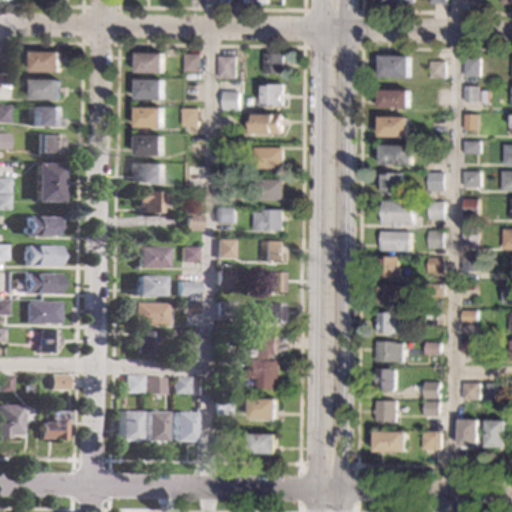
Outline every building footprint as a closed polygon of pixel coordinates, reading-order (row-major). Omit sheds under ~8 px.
[(59,72),(30,71),(30,52),(59,52),(59,72)] [(162,73),(135,72),(136,53),(161,53),(162,53),(162,73)] [(199,72),(183,71),(183,53),(185,53),(200,54),(199,72)] [(283,73),(263,73),(263,54),(282,54),(283,54),(283,73)] [(235,79),(217,79),(217,55),(219,55),(235,55),(235,79)] [(409,78),(379,77),(379,56),(409,56),(409,78)] [(478,59),(478,75),(462,75),(463,58),(478,59)] [(444,78),(428,78),(428,61),(444,61),(444,78)] [(58,100),(30,100),(30,79),(58,79),(58,100)] [(162,100),(135,100),(135,80),(162,80),(162,100)] [(283,85),(282,105),(281,105),(260,104),(261,84),(283,85)] [(477,102),(462,102),(462,86),(477,86),(477,102)] [(408,107),(379,107),(379,90),(408,90),(408,107)] [(487,91),(486,103),(479,102),(479,91),(487,91)] [(233,111),(218,111),(218,99),(233,100),(233,111)] [(0,122),(8,123),(8,106),(0,105),(0,122)] [(58,126),(31,126),(31,107),(58,107),(58,126)] [(161,128),(135,127),(135,108),(160,108),(161,108),(161,128)] [(197,127),(181,126),(181,108),(198,109),(197,127)] [(234,131),(217,131),(217,112),(234,112),(234,131)] [(282,134),(251,134),(251,114),(282,114),(282,134)] [(477,130),(462,130),(462,114),(477,114),(477,130)] [(407,137),(378,136),(379,116),(407,117),(407,137)] [(7,150),(0,150),(0,134),(8,134),(7,150)] [(59,155),(35,154),(35,135),(59,135),(59,155)] [(162,136),(161,156),(134,155),(134,135),(162,136)] [(478,154),(461,153),(461,141),(478,141),(478,154)] [(232,162),(217,162),(217,144),(232,145),(232,162)] [(411,165),(380,164),(380,144),(406,145),(411,145),(411,165)] [(511,165),(501,165),(502,145),(511,145),(511,165)] [(283,168),(254,168),(254,148),(283,148),(283,168)] [(58,202),(32,201),(33,164),(59,164),(58,202)] [(161,184),(135,183),(135,164),(162,164),(161,184)] [(478,187),(461,187),(461,171),(479,171),(478,187)] [(511,191),(499,191),(499,171),(511,171),(511,191)] [(400,184),(401,184),(401,193),(380,192),(380,172),(400,172),(400,184)] [(442,190),(425,190),(425,189),(425,172),(442,172),(442,190)] [(7,194),(0,194),(0,179),(8,179),(7,194)] [(233,195),(217,195),(217,179),(233,179),(233,195)] [(282,200),(253,199),(253,179),(282,180),(282,200)] [(160,213),(139,213),(140,207),(136,207),(136,191),(160,192),(160,213)] [(8,210),(0,210),(0,195),(7,195),(8,210)] [(477,216),(461,215),(461,199),(477,199),(477,216)] [(412,224),(399,224),(399,228),(391,228),(391,224),(381,224),(382,201),(413,201),(412,224)] [(442,202),(441,219),(426,219),(427,201),(442,202)] [(232,207),(232,224),(215,223),(216,207),(232,207)] [(281,230),(253,229),(254,212),(263,212),(263,209),(280,209),(281,209),(281,230)] [(198,231),(181,231),(181,215),(198,215),(198,231)] [(57,228),(54,228),(54,236),(24,236),(24,217),(58,217),(57,228)] [(477,247),(460,247),(460,229),(477,229),(477,247)] [(511,249),(500,249),(500,240),(494,239),(494,230),(500,230),(500,229),(511,229),(511,249)] [(409,251),(379,250),(380,231),(383,231),(409,231),(409,251)] [(441,248),(425,248),(425,231),(441,231),(441,248)] [(232,258),(214,258),(215,240),(233,240),(232,258)] [(282,261),(262,261),(262,241),(282,241),(282,261)] [(56,266),(22,265),(23,246),(57,246),(56,266)] [(162,268),(133,268),(133,247),(162,248),(162,268)] [(196,262),(180,262),(179,247),(196,247),(196,262)] [(476,271),(459,271),(459,254),(474,254),(477,254),(476,271)] [(397,277),(377,277),(377,255),(397,255),(397,277)] [(441,273),(426,273),(426,257),(441,257),(441,273)] [(232,287),(216,287),(216,271),(232,271),(232,287)] [(281,292),(261,292),(261,273),(281,273),(281,292)] [(56,294),(22,294),(22,274),(57,275),(56,294)] [(159,297),(132,296),(133,276),(160,277),(159,297)] [(196,297),(175,297),(175,282),(196,282),(196,297)] [(397,296),(398,296),(398,305),(375,304),(375,283),(397,283),(397,296)] [(476,297),(459,297),(459,283),(476,283),(476,297)] [(442,297),(424,297),(424,284),(442,284),(442,297)] [(511,304),(501,304),(501,284),(511,284),(511,304)] [(57,324),(23,324),(23,302),(57,302),(57,324)] [(232,320),(215,320),(215,302),(233,302),(232,320)] [(165,326),(131,326),(132,303),(165,304),(165,326)] [(279,324),(258,323),(258,303),(279,304),(279,324)] [(196,304),(196,314),(182,314),(182,304),(196,304)] [(476,322),(460,322),(460,310),(475,310),(476,322)] [(397,332),(377,332),(376,312),(397,312),(397,332)] [(53,329),(53,338),(57,338),(56,344),(53,344),(53,352),(35,351),(36,329),(53,329)] [(155,332),(155,353),(134,353),(134,345),(131,345),(132,331),(155,332)] [(274,354),(268,354),(267,361),(276,361),(276,389),(253,389),(253,378),(243,378),(243,369),(247,369),(247,360),(253,360),(253,351),(255,351),(255,336),(274,336),(274,354)] [(475,354),(459,353),(459,338),(475,338),(475,354)] [(195,357),(179,357),(179,340),(195,340),(195,357)] [(395,343),(402,343),(402,361),(375,361),(375,341),(395,341),(395,343)] [(440,343),(439,355),(423,354),(424,342),(440,343)] [(394,389),(375,390),(375,369),(394,369),(394,389)] [(66,390),(48,391),(48,375),(66,375),(66,390)] [(140,393),(122,394),(122,375),(140,375),(140,393)] [(10,392),(0,392),(0,376),(10,376),(10,392)] [(188,394),(171,394),(172,377),(188,377),(188,394)] [(162,394),(142,394),(143,378),(162,378),(162,394)] [(439,398),(423,398),(423,382),(439,382),(439,398)] [(478,400),(461,400),(462,383),(478,383),(478,400)] [(501,400),(484,400),(484,383),(502,383),(501,400)] [(230,414),(213,414),(213,396),(230,397),(230,414)] [(275,419),(248,418),(248,399),(275,399),(275,419)] [(395,421),(375,421),(375,401),(395,401),(395,421)] [(438,416),(423,416),(423,401),(438,401),(438,416)] [(0,406),(20,406),(19,436),(7,435),(7,439),(0,439),(0,406)] [(66,441),(36,440),(36,422),(48,422),(48,411),(65,411),(66,411),(66,441)] [(138,441),(117,441),(118,411),(138,411),(138,441)] [(163,441),(143,441),(143,412),(163,412),(163,441)] [(191,442),(171,442),(171,412),(191,412),(191,442)] [(478,446),(458,446),(459,419),(478,420),(478,446)] [(504,447),(485,447),(485,420),(504,420),(504,447)] [(405,452),(373,452),(373,431),(406,431),(405,452)] [(439,450),(421,449),(422,431),(440,431),(439,450)] [(232,454),(214,454),(214,434),(228,434),(232,434),(232,454)] [(274,454),(248,454),(248,434),(274,434),(274,454)]
